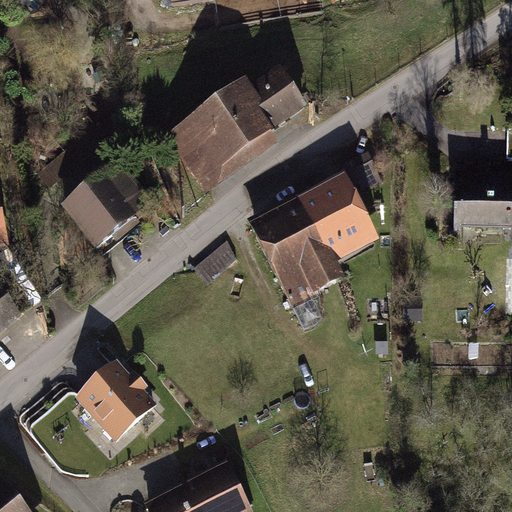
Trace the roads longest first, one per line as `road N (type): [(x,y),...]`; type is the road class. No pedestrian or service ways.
road 1 (unclassified): [(511,19),(294,159),(0,402)]
road 2 (residential): [(0,421),(85,511)]
